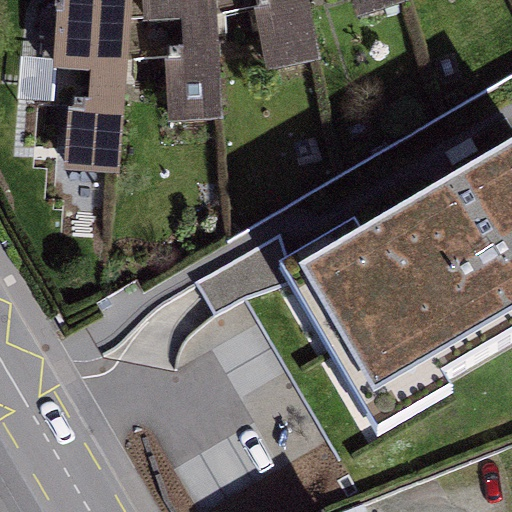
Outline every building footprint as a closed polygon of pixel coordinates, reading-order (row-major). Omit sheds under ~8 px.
[(122,188),(133,1),(121,0),(62,0),(61,22),(43,21),(41,58),(16,57),(13,109),(57,112),(53,184),(122,188)] [(216,19),(214,0),(143,0),(145,35),(165,36),(168,133),(224,130),(216,19)] [(306,0),(214,0),(216,19),(256,13),(268,82),(321,70),(306,0)] [(407,0),(352,0),(361,27),(411,11),(407,0)] [(511,154),(296,271),(377,419),(448,381),(434,354),(511,311),(511,154)]
